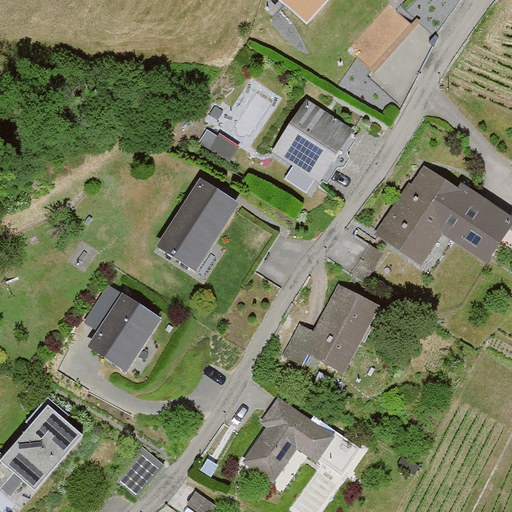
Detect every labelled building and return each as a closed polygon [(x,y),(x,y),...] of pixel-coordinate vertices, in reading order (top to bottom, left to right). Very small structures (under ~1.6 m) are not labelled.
[(411,0),(279,0),(396,100),(446,42),(405,7),(411,0)] [(360,132),(307,98),(274,150),(327,183),(360,132)] [(210,126),(201,140),(231,160),(240,146),(210,126)] [(511,223),(511,221),(425,165),(379,236),(429,268),(452,233),(490,257),(511,223)] [(204,176),(159,251),(205,279),(250,204),(204,176)] [(298,322),(282,351),(304,363),(310,352),(350,374),(386,309),(342,285),(316,332),(298,322)] [(128,289),(92,345),(137,374),(173,319),(128,289)] [(281,397),(264,422),(273,428),(248,464),(282,488),(306,453),(322,465),(340,439),(281,397)] [(49,398),(0,454),(0,483),(31,511),(95,438),(49,398)]
